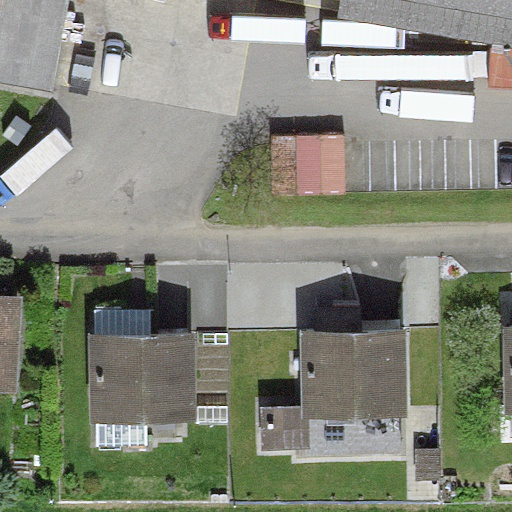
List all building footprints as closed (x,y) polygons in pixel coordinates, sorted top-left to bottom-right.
[(0,0),(0,78),(45,86),(60,0),(0,0)] [(511,0),(436,0),(511,13),(511,0)] [(309,185),(358,184),(356,129),(307,131),(309,185)] [(197,333),(198,291),(184,291),(183,333),(197,333)] [(327,306),(327,330),(301,330),(302,408),(302,409),(395,408),(394,329),(355,329),(354,305),(327,306)] [(90,413),(184,412),(183,333),(89,334),(90,413)] [(303,441),(302,409),(302,408),(261,408),(261,441),(303,441)] [(415,479),(434,478),(433,448),(414,448),(415,479)]
